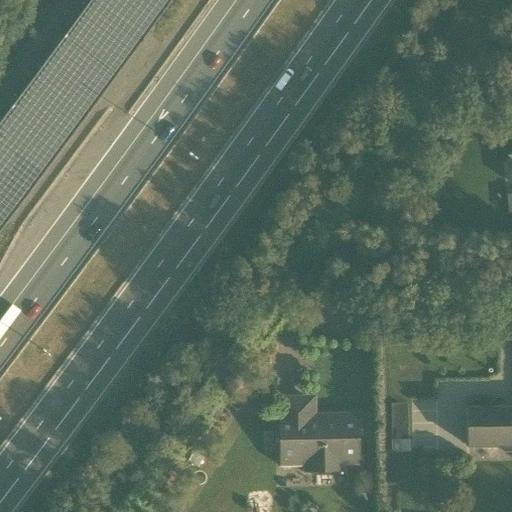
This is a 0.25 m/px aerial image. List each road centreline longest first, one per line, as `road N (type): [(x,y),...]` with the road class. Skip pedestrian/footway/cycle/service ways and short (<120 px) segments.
road 1 (motorway): [(0,494),(134,321),(355,0)]
road 2 (motorway): [(245,0),(0,346)]
road 3 (unclassified): [(0,97),(74,0)]
